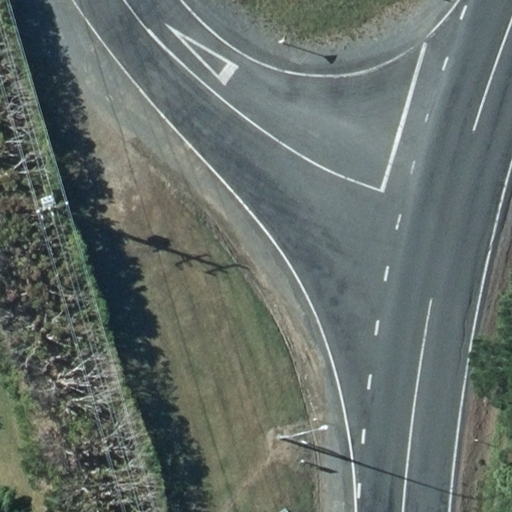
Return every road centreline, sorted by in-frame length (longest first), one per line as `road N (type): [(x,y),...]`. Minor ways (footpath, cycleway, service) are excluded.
road 1 (unclassified): [(448,217),(279,147),(211,94),(127,0)]
road 2 (secondary): [(448,217),(414,391),(403,511)]
road 3 (secondary): [(511,23),(448,217)]
